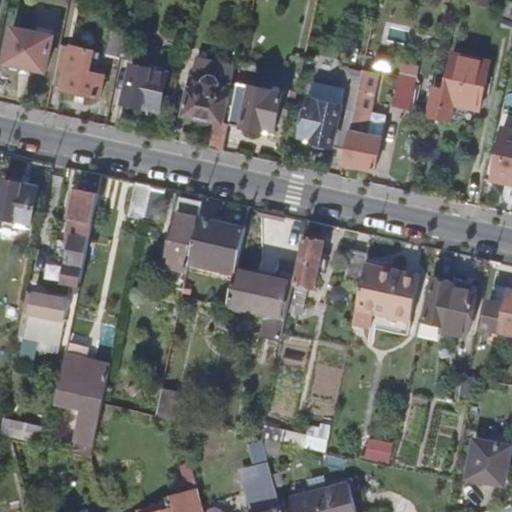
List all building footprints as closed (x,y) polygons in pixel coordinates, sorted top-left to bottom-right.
[(511,32),(511,2),(507,1),(504,1),(498,30),(511,32)] [(44,72),(51,38),(11,29),(4,64),(44,72)] [(119,59),(124,34),(109,31),(104,56),(119,59)] [(132,61),(137,37),(124,34),(119,59),(132,61)] [(61,91),(70,48),(60,46),(51,89),(61,91)] [(99,99),(103,77),(93,75),(97,54),(70,48),(61,91),(99,99)] [(478,111),(487,63),(451,55),(444,93),(433,91),(428,116),(448,121),(451,106),(478,111)] [(160,107),(166,75),(130,67),(122,104),(142,108),(143,103),(160,107)] [(222,124),(232,75),(217,72),(215,79),(208,77),(202,82),(192,80),(184,116),(215,123),(209,150),(223,153),(228,126),(222,124)] [(373,172),(384,120),(370,117),(379,77),(361,73),(353,111),(345,151),(342,165),(373,172)] [(407,110),(413,79),(397,76),(390,107),(407,110)] [(274,131),(282,95),(236,85),(228,124),(263,132),(263,128),(274,131)] [(345,151),(353,111),(309,101),(301,137),(312,139),(311,144),(345,151)] [(511,129),(503,128),(491,182),(511,186),(511,185),(511,129)] [(89,240),(102,177),(88,174),(84,192),(77,191),(67,236),(71,236),(76,237),(89,240)] [(0,218),(30,225),(37,194),(21,191),(22,185),(4,181),(0,198),(0,218)] [(144,218),(151,188),(136,185),(129,217),(143,221),(144,218)] [(159,222),(165,191),(151,188),(144,218),(159,222)] [(200,220),(203,205),(184,201),(181,216),(177,215),(163,282),(185,287),(190,263),(200,220)] [(236,271),(245,229),(200,220),(190,263),(236,272),(236,271)] [(79,289),(89,240),(76,237),(74,246),(70,245),(66,263),(69,264),(65,285),(79,289)] [(315,288),(324,244),(304,239),(295,283),(290,305),(303,308),(308,287),(315,288)] [(365,266),(368,256),(352,253),(346,280),(362,284),(365,266)] [(411,322),(420,279),(365,266),(362,284),(356,310),(411,322)] [(290,305),(295,283),(236,271),(236,272),(227,312),(264,320),(286,325),(290,305)] [(467,338),(477,291),(434,281),(424,323),(443,327),(441,332),(467,338)] [(511,334),(511,294),(492,290),(484,329),(511,334)] [(62,327),(68,301),(32,293),(27,313),(41,317),(41,320),(46,321),(45,324),(62,327)] [(282,345),(286,325),(264,320),(260,340),(282,345)] [(103,405),(111,368),(64,358),(55,404),(82,410),(72,454),(91,458),(103,405)] [(2,434),(46,440),(48,424),(5,417),(2,434)] [(305,449),(308,436),(264,427),(262,439),(305,449)] [(499,485),(504,462),(510,463),(511,450),(511,447),(475,440),(467,478),(499,485)] [(358,511),(351,483),(293,498),(296,511),(358,511)] [(202,511),(198,492),(172,499),(175,509),(165,511),(202,511)]
